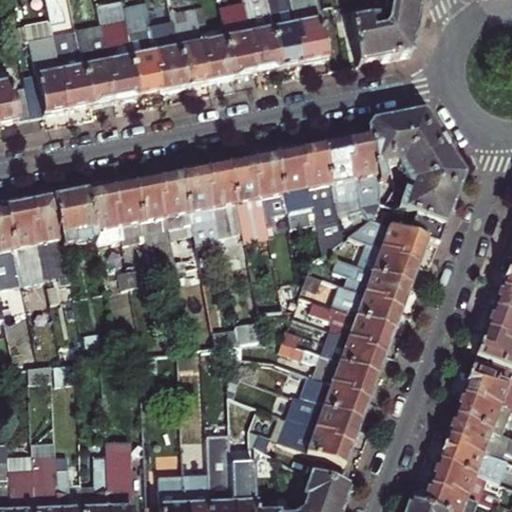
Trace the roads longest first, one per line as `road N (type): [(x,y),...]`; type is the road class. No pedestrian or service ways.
road 1 (residential): [(453,81),(0,172)]
road 2 (residential): [(372,511),(507,132)]
